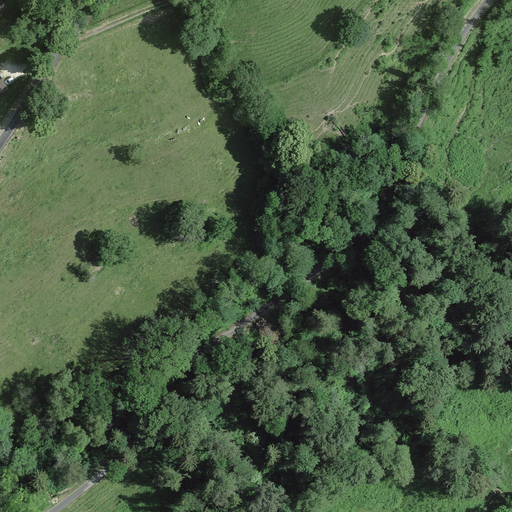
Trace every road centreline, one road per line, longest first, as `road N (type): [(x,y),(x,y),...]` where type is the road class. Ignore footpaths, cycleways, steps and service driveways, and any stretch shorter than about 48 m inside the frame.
road 1 (track): [(54,511),(117,457),(187,364),(329,262),(372,220),(444,66),(489,0)]
road 2 (unclassified): [(0,145),(100,0)]
